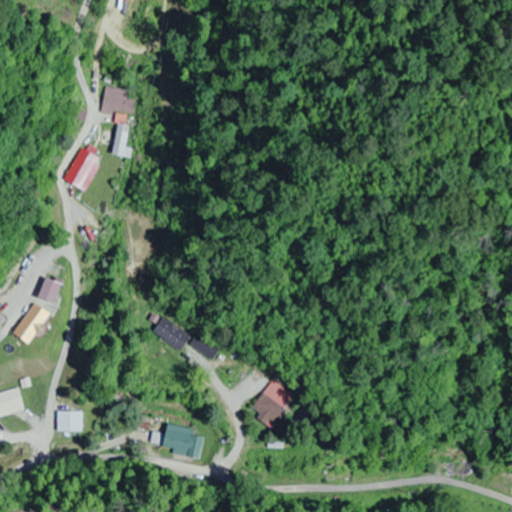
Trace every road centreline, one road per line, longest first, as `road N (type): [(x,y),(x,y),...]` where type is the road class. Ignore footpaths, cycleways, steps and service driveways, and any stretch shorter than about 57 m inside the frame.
road 1 (residential): [(0,459),(44,442),(116,442),(263,476),(434,470),(511,502)]
road 2 (residential): [(22,448),(35,379),(63,303),(49,156),(74,108),(78,59),(98,0)]
